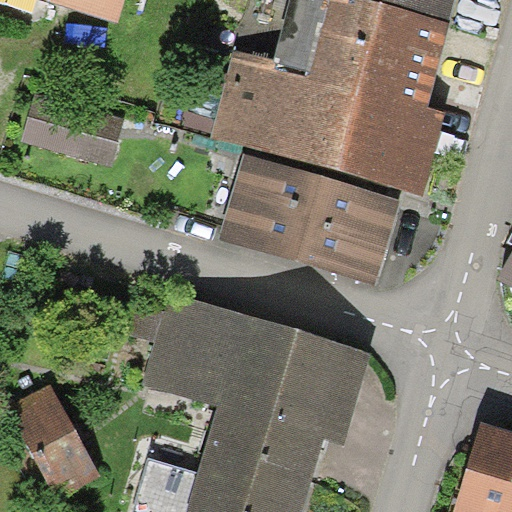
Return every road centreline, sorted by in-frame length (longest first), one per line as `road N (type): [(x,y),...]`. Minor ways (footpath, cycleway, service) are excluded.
road 1 (residential): [(0,215),(440,346)]
road 2 (unclassified): [(440,346),(511,95)]
road 3 (unclassified): [(397,511),(440,346)]
